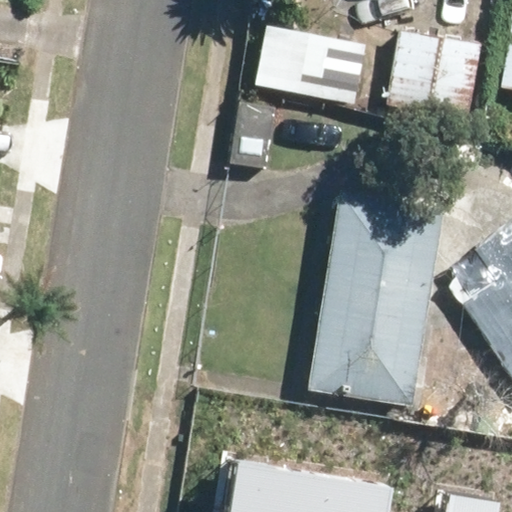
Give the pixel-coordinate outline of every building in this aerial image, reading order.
[(511,6),(500,88),(511,90),(511,6)] [(374,102),(383,45),(340,38),(332,96),(374,102)] [(473,50),(402,39),(392,106),(463,117),(473,50)] [(315,386),(408,400),(436,217),(342,203),(315,386)] [(235,452),(224,511),(486,511),(492,483),(436,473),(428,511),(376,511),(383,478),(235,452)]
